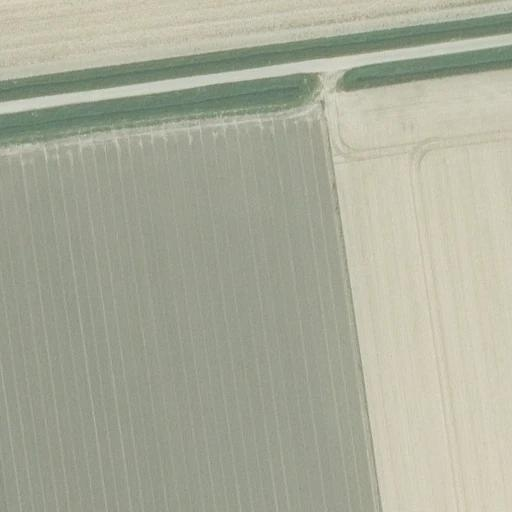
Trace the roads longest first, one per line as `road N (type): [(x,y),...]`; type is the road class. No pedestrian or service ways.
road 1 (track): [(276,71),(0,108)]
road 2 (unclassified): [(276,71),(511,39)]
